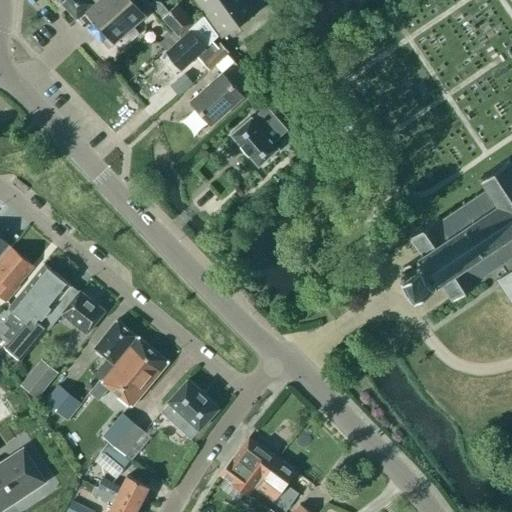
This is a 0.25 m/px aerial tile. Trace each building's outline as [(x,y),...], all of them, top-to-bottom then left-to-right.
[(58,0),(77,19),(99,0),(58,0)] [(89,12),(87,14),(91,20),(94,18),(114,41),(115,41),(122,48),(140,32),(133,25),(152,8),(153,7),(151,5),(146,0),(100,0),(88,11),(89,12)] [(194,0),(222,37),(258,11),(249,0),(194,0)] [(155,1),(151,5),(153,7),(152,8),(173,31),(173,32),(179,38),(195,24),(178,5),(169,12),(161,3),(155,1)] [(217,37),(202,16),(195,24),(179,38),(165,50),(167,52),(166,53),(181,70),(197,56),(202,61),(201,61),(209,70),(229,53),(221,44),(217,47),(213,41),(217,37)] [(173,31),(159,43),(165,50),(179,38),(173,32),(173,31)] [(243,95),(237,89),(249,79),(234,62),(190,101),(211,124),(243,95)] [(337,118),(347,134),(363,124),(352,108),(337,118)] [(251,118),(231,135),(258,166),(278,149),(273,142),(287,130),(268,110),(255,122),(251,118)] [(511,162),(509,158),(480,177),(488,188),(440,220),(438,217),(410,236),(422,254),(419,256),(402,268),(403,269),(402,270),(404,273),(401,275),(414,294),(417,292),(418,295),(436,283),(437,284),(441,282),(453,300),(481,281),(478,278),(500,263),(507,273),(499,278),(511,296),(511,162)] [(13,291),(11,290),(32,266),(10,247),(0,258),(0,297),(4,301),(13,291)] [(47,330),(61,314),(78,292),(69,285),(70,285),(45,262),(5,310),(3,309),(0,312),(0,337),(7,343),(4,347),(20,360),(46,329),(47,330)] [(80,291),(78,293),(78,292),(61,314),(86,334),(105,311),(80,291)] [(117,320),(94,348),(107,359),(113,364),(136,337),(117,320)] [(101,382),(131,407),(168,363),(138,337),(101,382)] [(107,359),(100,367),(107,372),(113,364),(107,359)] [(21,386),(38,399),(58,373),(42,360),(21,386)] [(172,402),(162,413),(190,438),(218,409),(201,392),(201,391),(189,381),(171,401),(172,402)] [(47,399),(69,419),(80,404),(58,387),(47,399)] [(0,421),(9,415),(0,401),(0,421)] [(151,438),(144,433),(145,432),(123,414),(103,437),(131,461),(151,438)] [(276,458),(249,437),(234,457),(262,478),(276,458)] [(109,443),(94,461),(116,479),(130,461),(109,443)] [(0,511),(45,482),(23,448),(0,463),(0,511)] [(254,488),(262,478),(234,457),(220,475),(248,496),(254,488)] [(296,472),(277,457),(276,458),(262,478),(254,488),(285,511),(297,494),(285,485),(296,472)] [(114,484),(103,478),(98,487),(138,508),(148,487),(127,476),(119,490),(113,487),(114,484)] [(135,511),(138,508),(98,487),(94,496),(105,502),(106,500),(113,503),(108,511),(135,511)] [(66,511),(94,511),(95,511),(72,501),(66,511)]
